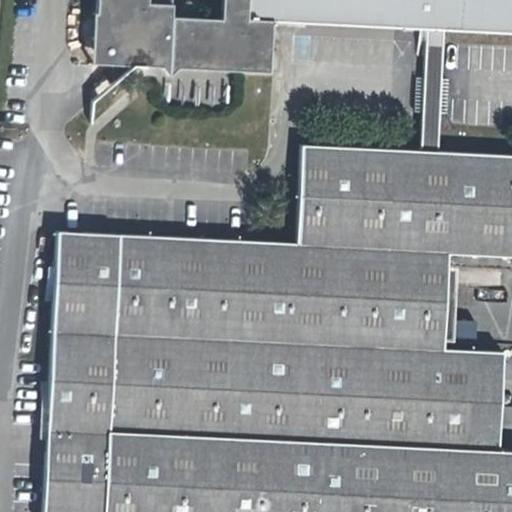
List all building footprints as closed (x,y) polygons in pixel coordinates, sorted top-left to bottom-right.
[(511,31),(511,0),(95,0),(95,14),(100,14),(101,20),(103,30),(103,33),(101,39),(97,43),(96,46),(95,50),(95,53),(97,56),(99,59),(102,61),(105,62),(108,62),(111,61),(114,60),(115,59),(125,71),(132,65),(267,72),(270,19),(423,27),(424,27),(442,28),(511,31)] [(437,112),(439,78),(442,30),(442,28),(424,27),(422,78),(420,111),(418,150),(435,151),(437,112)] [(125,71),(115,59),(114,60),(111,61),(108,62),(105,62),(113,81),(125,71)] [(420,111),(422,78),(415,77),(413,111),(420,111)] [(444,113),(446,79),(439,78),(437,112),(444,113)] [(511,256),(511,154),(435,151),(418,150),(416,150),(299,144),(294,242),(446,250),(446,253),(511,256)] [(466,448),(471,350),(442,348),(446,253),(446,250),(294,242),(54,230),(47,363),(40,511),(511,511),(511,449),(497,449),(466,448)] [(497,449),(502,351),(471,350),(466,448),(497,449)]
